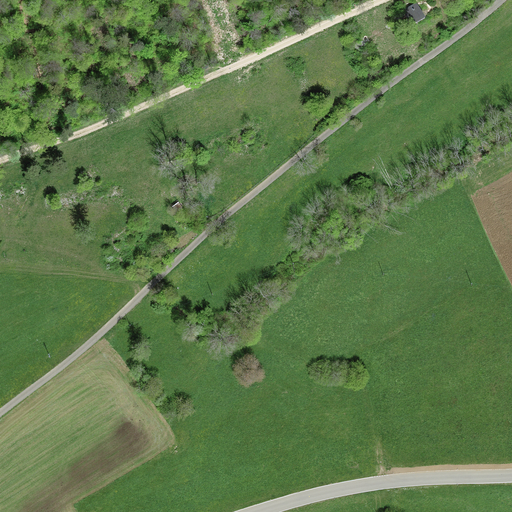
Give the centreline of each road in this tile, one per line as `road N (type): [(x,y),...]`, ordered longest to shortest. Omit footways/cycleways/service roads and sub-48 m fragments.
road 1 (track): [(0,165),(381,0)]
road 2 (tertiary): [(511,475),(356,486),(254,511)]
